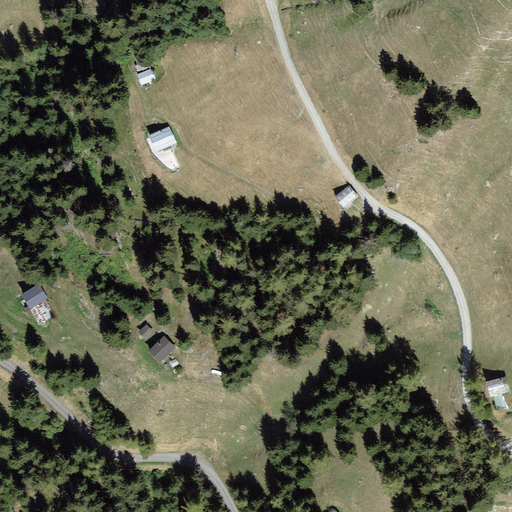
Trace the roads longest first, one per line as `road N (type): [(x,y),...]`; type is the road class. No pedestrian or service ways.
road 1 (track): [(511,444),(476,416),(463,315),(440,257),(346,175),(295,80),(266,0)]
road 2 (unclassified): [(0,361),(119,456),(191,459),(231,511)]
